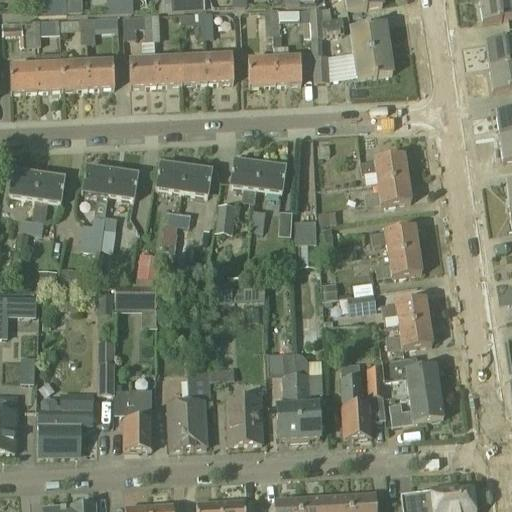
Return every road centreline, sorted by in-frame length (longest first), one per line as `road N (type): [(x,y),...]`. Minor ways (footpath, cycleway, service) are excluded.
road 1 (residential): [(0,483),(473,461),(498,447)]
road 2 (residential): [(0,134),(446,118)]
road 3 (tertiary): [(498,447),(446,118)]
